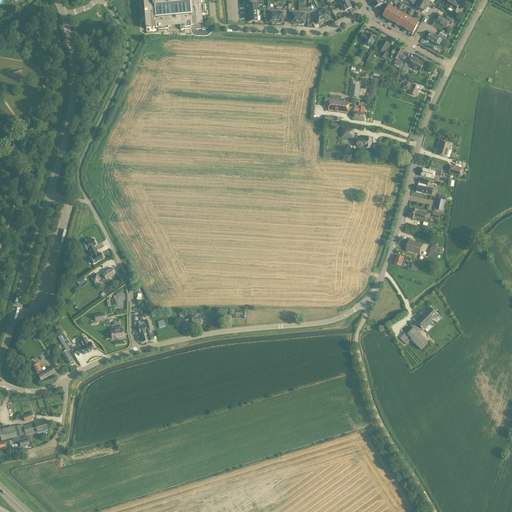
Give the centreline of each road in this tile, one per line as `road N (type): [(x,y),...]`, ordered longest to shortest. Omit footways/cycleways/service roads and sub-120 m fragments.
road 1 (residential): [(364,302),(385,270),(418,142),(450,65)]
road 2 (residential): [(135,350),(318,323),(364,302)]
road 3 (unclassified): [(434,511),(370,397),(356,345),(364,302)]
road 4 (unclassified): [(84,196),(78,170),(127,48),(101,0)]
road 5 (tertiary): [(47,191),(71,102),(63,16)]
road 6 (tertiary): [(0,356),(47,191)]
road 7 (unclassified): [(84,196),(127,279),(135,350)]
road 8 (residential): [(238,28),(324,31),(363,11)]
